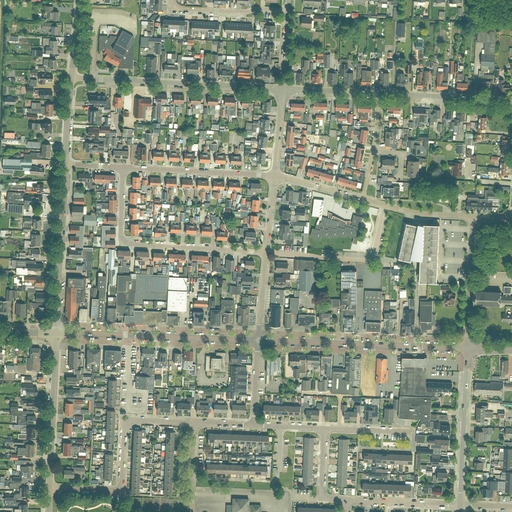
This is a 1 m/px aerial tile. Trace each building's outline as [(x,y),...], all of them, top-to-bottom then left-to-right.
[(148,4),(148,7),(147,13),(154,13),(154,10),(161,10),(162,5),(150,4),(148,4)] [(45,6),(44,13),(48,13),(48,19),(58,20),(58,12),(52,11),(53,7),(45,6)] [(312,28),(312,18),(302,18),(302,26),(308,26),(308,27),(312,28)] [(185,21),(179,20),(179,29),(179,32),(183,32),(183,34),(187,34),(188,21),(185,21)] [(191,22),(188,21),(187,34),(191,34),(191,30),(194,30),(194,36),(196,36),(196,34),(197,21),(191,21),(191,22)] [(264,30),(264,31),(275,32),(275,30),(275,25),(268,25),(268,22),(259,21),(259,25),(264,25),(264,30)] [(52,26),(52,25),(52,23),(45,23),(42,22),(42,29),(51,29),(51,34),(57,34),(58,26),(52,26)] [(219,22),(213,22),(212,35),(215,35),(215,31),(221,31),(221,24),(219,24),(219,22)] [(398,23),(397,36),(404,37),(405,23),(398,23)] [(494,55),(495,55),(496,29),(478,28),(477,42),(487,42),(486,55),(482,54),(481,66),(494,66),(494,55)] [(106,55),(104,59),(119,67),(118,68),(133,68),(133,62),(132,61),(133,60),(134,40),(127,52),(125,51),(133,36),(122,30),(114,45),(112,44),(117,36),(110,36),(109,38),(107,37),(108,36),(99,36),(99,52),(100,49),(104,52),(103,54),(106,55)] [(50,42),(49,47),(57,47),(57,41),(50,40),(50,39),(46,39),(46,42),(50,42)] [(267,41),(262,41),(258,41),(258,43),(261,44),(261,49),(262,49),(262,50),(274,50),(274,45),(267,44),(267,41)] [(147,53),(152,53),(152,43),(144,42),(143,56),(147,56),(147,53)] [(273,56),(274,50),(262,50),(262,53),(261,53),(261,59),(264,59),(264,56),(273,56)] [(147,71),(155,71),(155,65),(156,65),(157,57),(147,57),(146,65),(147,65),(147,71)] [(181,66),(187,66),(186,73),(192,73),(193,63),(193,58),(182,57),(181,63),(181,66)] [(307,74),(307,63),(308,57),(303,57),(303,60),(302,60),(302,73),(297,73),(297,77),(296,81),(304,82),(305,74),(307,74)] [(44,59),(43,65),(43,66),(38,66),(38,69),(40,70),(50,71),(50,68),(56,68),(56,67),(57,67),(57,65),(56,64),(56,60),(44,59)] [(235,59),(226,59),(225,78),(232,78),(232,68),(230,68),(231,65),(235,66),(235,65),(235,59)] [(196,63),(193,63),(192,73),(197,74),(198,67),(201,67),(201,61),(196,60),(196,63)] [(353,73),(347,73),(348,64),(341,64),(340,76),(344,76),(344,84),(352,84),(353,73)] [(313,77),(312,82),(321,83),(321,70),(317,69),(317,72),(316,72),(315,73),(315,74),(313,74),(313,77)] [(487,85),(487,83),(493,83),(493,75),(488,75),(488,71),(484,71),(483,87),(484,87),(484,92),(487,92),(487,91),(488,91),(488,85),(487,85)] [(329,72),(328,83),(336,83),(337,79),(337,73),(329,72)] [(48,81),(52,81),(53,80),(53,78),(53,75),(48,75),(48,74),(41,73),(41,74),(39,74),(39,80),(39,84),(44,84),(45,81),(47,81),(48,81)] [(397,79),(397,85),(405,85),(405,84),(408,84),(408,77),(404,77),(404,73),(398,73),(397,79)] [(462,83),(462,91),(468,91),(468,87),(471,87),(471,81),(468,81),(468,79),(465,79),(465,83),(462,83)] [(510,84),(506,84),(504,84),(504,80),(499,80),(499,93),(506,93),(506,89),(510,90),(510,84)] [(39,95),(39,97),(44,97),(45,98),(46,98),(47,98),(51,98),(52,96),(52,93),(52,91),(40,90),(35,90),(35,94),(38,94),(38,95),(39,95)] [(100,107),(100,104),(100,96),(90,95),(90,96),(88,96),(88,102),(90,102),(90,103),(93,103),(93,106),(100,107)] [(102,96),(101,96),(100,104),(104,104),(104,107),(109,107),(109,101),(106,100),(106,96),(105,96),(105,95),(102,95),(102,96)] [(116,112),(120,113),(121,107),(122,108),(122,100),(121,100),(121,97),(115,97),(115,102),(114,102),(113,107),(116,107),(116,112)] [(135,117),(141,118),(145,118),(146,106),(151,107),(152,99),(142,99),(136,98),(135,117)] [(364,126),(365,105),(358,105),(358,111),(358,114),(359,115),(361,115),(361,117),(360,117),(360,121),(357,121),(353,121),(353,126),(364,126)] [(169,106),(161,106),(161,112),(166,112),(166,114),(169,114),(169,106)] [(437,122),(437,118),(440,118),(441,110),(434,109),(434,114),(430,114),(430,124),(433,125),(434,121),(437,122)] [(443,124),(446,124),(446,120),(448,120),(448,118),(452,118),(452,110),(446,110),(446,115),(444,115),(444,117),(443,117),(443,124)] [(456,116),(456,118),(455,118),(454,130),(457,130),(458,124),(460,124),(460,121),(464,121),(464,119),(464,111),(458,111),(458,116),(456,116)] [(479,115),(479,123),(486,123),(487,117),(483,117),(483,114),(479,113),(479,115)] [(253,114),(253,123),(269,125),(269,119),(261,118),(261,121),(258,121),(254,121),(255,118),(258,118),(258,115),(253,114)] [(29,129),(35,129),(39,129),(40,127),(42,128),(42,129),(45,129),(44,132),(51,132),(51,131),(52,131),(52,129),(51,128),(52,123),(45,123),(45,124),(40,124),(40,123),(29,122),(29,129)] [(486,123),(479,123),(478,130),(477,130),(477,132),(481,132),(481,129),(486,130),(486,123)] [(88,135),(98,136),(98,130),(98,128),(97,128),(93,128),(93,129),(88,128),(88,135)] [(386,131),(386,138),(397,138),(396,138),(396,133),(398,134),(399,129),(393,128),(390,128),(390,131),(386,131)] [(132,137),(132,129),(122,129),(122,137),(132,137)] [(315,142),(321,138),(318,134),(312,138),(315,142)] [(366,143),(367,137),(359,135),(358,138),(360,139),(359,142),(366,143)] [(502,144),(502,145),(509,146),(510,140),(506,139),(506,136),(503,136),(502,141),(499,141),(499,143),(499,144),(502,144)] [(91,151),(92,151),(103,152),(104,147),(103,147),(104,143),(109,144),(109,138),(100,138),(99,140),(99,145),(95,145),(95,146),(92,146),(91,151)] [(397,138),(386,138),(385,145),(392,145),(392,148),(398,148),(398,144),(394,143),(394,138),(397,139),(397,138)] [(94,143),(92,143),(86,142),(86,143),(85,143),(85,146),(86,146),(85,151),(91,151),(92,151),(91,151),(92,146),(95,146),(95,145),(99,145),(99,140),(94,139),(94,143)] [(412,154),(420,155),(421,145),(415,145),(415,140),(409,140),(408,147),(412,147),(412,154)] [(466,148),(466,157),(471,157),(471,163),(477,163),(477,155),(473,154),(474,143),(468,142),(467,148),(466,148)] [(308,143),(307,149),(313,150),(312,152),(320,153),(321,146),(313,146),(314,143),(308,143)] [(509,152),(509,146),(502,145),(501,154),(504,155),(505,152),(509,152)] [(121,158),(122,151),(119,150),(119,148),(114,147),(113,150),(113,157),(121,158)] [(137,159),(145,159),(146,147),(138,147),(137,159)] [(50,151),(42,150),(42,153),(30,153),(30,154),(24,154),(24,158),(41,159),(41,156),(49,157),(50,151)] [(307,158),(303,157),(294,156),(294,153),(288,152),(287,159),(294,160),(294,159),(302,160),(306,161),(307,158)] [(362,161),(363,155),(357,153),(355,153),(354,156),(357,156),(356,159),(356,160),(362,161)] [(361,168),(362,161),(356,160),(356,159),(351,158),(351,162),(355,163),(354,166),(361,168)] [(382,167),(381,167),(381,170),(386,170),(386,168),(388,168),(389,159),(386,159),(386,158),(382,158),(381,163),(383,163),(382,167)] [(408,168),(419,169),(419,164),(423,164),(426,164),(426,158),(421,158),(420,158),(420,161),(409,161),(409,164),(408,164),(408,168)] [(14,170),(30,171),(30,174),(43,174),(44,167),(36,167),(36,166),(31,166),(31,159),(21,159),(3,159),(3,164),(3,173),(13,173),(14,170)] [(453,166),(453,169),(452,169),(452,175),(462,175),(462,168),(465,167),(465,160),(456,160),(456,163),(449,162),(449,166),(453,166)] [(328,172),(326,180),(332,182),(334,175),(330,174),(332,168),(333,168),(333,167),(335,167),(335,166),(336,165),(334,164),(330,163),(329,167),(328,172)] [(507,175),(507,169),(500,168),(489,167),(488,171),(498,172),(500,172),(499,177),(502,178),(503,174),(507,175)] [(307,175),(313,176),(315,168),(312,168),(312,169),(308,168),(307,175)] [(319,169),(315,168),(313,176),(319,178),(321,172),(318,171),(319,169)] [(419,169),(408,168),(408,172),(408,175),(419,176),(419,179),(425,179),(425,176),(422,176),(422,173),(418,173),(419,169)] [(88,185),(88,189),(91,189),(92,170),(92,178),(89,178),(89,174),(79,173),(78,181),(86,181),(86,185),(88,185)] [(358,182),(355,181),(357,175),(360,175),(361,172),(354,170),(352,180),(350,186),(356,188),(358,182)] [(325,173),(321,172),(319,178),(326,180),(328,172),(325,171),(325,173)] [(108,191),(116,191),(117,188),(112,187),(112,182),(115,183),(115,175),(109,175),(108,191)] [(352,180),(348,179),(349,176),(346,175),(346,176),(343,185),(350,186),(352,180)] [(346,176),(343,176),(343,178),(339,177),(337,183),(343,185),(346,176)] [(146,185),(146,183),(142,182),(139,182),(132,182),(132,187),(139,188),(139,187),(141,187),(141,190),(142,192),(144,192),(146,192),(147,185),(146,185)] [(33,183),(33,189),(31,189),(31,186),(27,186),(26,192),(36,192),(37,190),(43,190),(43,184),(33,183)] [(253,191),(260,191),(261,184),(251,183),(251,189),(247,188),(247,195),(253,195),(253,191)] [(399,195),(400,186),(381,185),(381,194),(383,194),(383,195),(388,195),(394,195),(399,195)] [(74,186),(73,203),(83,203),(84,192),(80,192),(80,187),(74,186)] [(287,190),(286,193),(285,193),(284,195),(283,195),(282,203),(288,203),(288,200),(292,201),(292,203),(295,203),(296,192),(293,192),(293,190),(287,190)] [(482,199),(482,202),(481,209),(492,210),(492,200),(493,198),(495,198),(496,193),(493,193),(493,190),(485,190),(485,199),(482,199)] [(24,195),(24,192),(15,192),(8,191),(7,212),(23,213),(23,209),(28,209),(29,203),(29,204),(31,204),(42,204),(42,196),(24,195)] [(296,192),(295,203),(299,203),(299,202),(303,202),(302,204),(308,205),(309,198),(306,198),(306,192),(300,191),(300,192),(296,192)] [(109,200),(116,200),(116,194),(109,194),(109,197),(105,197),(105,192),(101,192),(101,200),(109,200)] [(467,208),(481,209),(482,202),(478,202),(478,199),(478,200),(478,195),(468,194),(468,200),(467,200),(467,208)] [(332,217),(329,216),(329,218),(322,217),(324,200),(314,198),(312,215),(319,216),(319,218),(318,220),(317,221),(316,223),(315,229),(312,228),(310,236),(320,239),(321,238),(320,238),(321,236),(326,237),(326,238),(329,238),(328,238),(329,235),(334,237),(337,238),(337,237),(337,235),(342,236),(342,237),(345,237),(346,234),(351,236),(350,237),(354,238),(352,243),(357,244),(361,228),(360,227),(363,217),(354,215),(351,225),(346,224),(347,222),(333,215),(332,217)] [(71,212),(71,214),(72,214),(71,215),(83,216),(83,206),(72,205),(72,212),(71,212)] [(297,208),(295,221),(297,221),(298,214),(304,215),(305,209),(297,208)] [(291,211),(281,210),(280,210),(280,213),(281,213),(281,217),(291,218),(291,211)] [(97,214),(98,217),(98,225),(102,225),(102,221),(102,217),(103,217),(103,220),(107,220),(107,223),(116,223),(116,216),(107,216),(104,216),(104,214),(97,214)] [(84,225),(96,225),(96,215),(84,215),(84,225)] [(40,229),(41,227),(41,226),(41,224),(41,223),(41,219),(33,219),(32,219),(32,218),(24,218),(23,230),(31,231),(31,222),(33,222),(33,228),(40,229)] [(437,282),(437,268),(437,264),(438,261),(440,219),(432,219),(432,224),(422,224),(422,225),(419,224),(418,226),(404,222),(396,258),(409,261),(409,259),(420,259),(420,261),(420,264),(420,267),(419,282),(439,283),(439,282),(437,282)] [(76,233),(75,236),(83,237),(84,226),(70,226),(70,233),(76,233)] [(101,237),(109,238),(109,234),(115,235),(115,228),(102,227),(101,237)] [(245,239),(255,240),(256,233),(247,232),(248,229),(239,228),(239,235),(239,234),(245,234),(245,239)] [(291,232),(280,232),(279,239),(286,239),(286,244),(294,244),(294,239),(290,239),(291,232)] [(31,241),(28,241),(24,240),(24,247),(34,248),(34,245),(40,245),(40,234),(32,234),(31,241)] [(83,237),(75,236),(70,236),(69,243),(75,243),(75,247),(83,247),(83,237)] [(115,238),(109,238),(101,237),(101,248),(108,248),(109,245),(114,245),(115,238)] [(92,248),(82,247),(82,250),(69,250),(69,257),(73,257),(73,259),(77,259),(77,257),(78,257),(79,258),(80,258),(81,257),(82,258),(84,258),(84,264),(83,264),(82,270),(92,270),(92,248)] [(109,249),(108,265),(108,268),(110,268),(109,285),(117,285),(118,266),(114,265),(114,249),(109,249)] [(210,262),(208,262),(208,256),(202,255),(202,270),(204,270),(210,270),(210,262)] [(213,256),(212,271),(216,271),(216,272),(222,272),(222,265),(222,266),(219,266),(220,256),(213,256)] [(226,269),(233,270),(234,260),(226,259),(226,269)] [(299,259),(299,260),(299,270),(299,280),(299,298),(299,310),(298,326),(312,326),(312,325),(315,325),(315,315),(314,315),(315,310),(313,310),(314,290),(315,290),(315,280),(315,270),(314,270),(314,260),(299,259)] [(27,274),(27,270),(43,271),(44,264),(36,263),(36,261),(16,260),(16,267),(16,274),(27,274)] [(277,271),(287,272),(288,263),(277,263),(277,271)] [(341,309),(345,309),(356,309),(357,271),(341,271),(341,309)] [(242,280),(242,283),(252,284),(252,280),(252,277),(244,276),(244,273),(237,273),(237,280),(242,280)] [(162,275),(152,275),(136,274),(136,278),(130,278),(131,275),(118,275),(116,321),(116,322),(122,322),(124,322),(142,323),(142,322),(148,323),(148,324),(162,324),(162,321),(166,321),(168,301),(168,284),(168,283),(168,280),(168,277),(168,275),(165,275),(162,275)] [(299,275),(290,274),(283,274),(282,278),(276,277),(276,285),(286,286),(286,281),(299,282),(299,275)] [(96,321),(104,321),(106,275),(98,275),(97,289),(99,289),(98,299),(97,299),(98,309),(97,316),(96,321)] [(34,293),(35,288),(35,286),(42,286),(43,278),(35,278),(35,277),(25,276),(25,284),(24,284),(24,290),(28,291),(28,292),(34,293)] [(86,278),(69,277),(69,286),(67,286),(65,319),(75,320),(76,309),(79,309),(79,320),(87,320),(87,306),(85,305),(85,302),(86,290),(86,278)] [(168,301),(166,321),(166,324),(174,324),(175,324),(177,324),(178,311),(186,311),(187,291),(186,291),(187,283),(187,277),(168,277),(168,280),(168,283),(168,284),(168,301)] [(107,321),(114,322),(114,312),(115,313),(115,310),(114,310),(114,308),(116,308),(117,285),(108,285),(107,321)] [(501,302),(502,302),(511,302),(511,295),(509,296),(509,293),(511,293),(511,286),(504,286),(503,296),(501,295),(501,292),(474,291),(473,304),(500,306),(501,302)] [(454,299),(455,299),(455,295),(453,295),(453,292),(447,292),(447,291),(449,291),(449,287),(442,287),(442,290),(444,290),(444,295),(445,295),(444,303),(444,304),(445,304),(445,305),(446,305),(447,305),(448,305),(448,304),(448,303),(454,304),(454,299)] [(270,326),(280,327),(280,326),(280,321),(281,321),(281,318),(280,318),(281,305),(283,305),(284,297),(284,290),(272,289),(271,311),(269,311),(269,315),(270,317),(271,317),(270,326)] [(366,331),(381,331),(381,322),(381,311),(382,291),(365,290),(364,311),(367,311),(366,321),(366,331)] [(47,293),(36,293),(36,301),(46,301),(46,298),(47,298),(47,293)] [(199,295),(198,300),(194,300),(194,306),(207,307),(207,301),(206,301),(206,295),(199,295)] [(298,310),(299,310),(299,298),(291,298),(290,309),(285,309),(284,327),(291,327),(292,312),(298,313),(298,310)] [(422,325),(422,331),(426,331),(426,329),(432,329),(432,325),(435,325),(435,314),(432,314),(432,301),(427,301),(427,298),(421,298),(420,319),(419,320),(420,320),(420,325),(422,325)] [(320,321),(332,321),(332,311),(332,307),(340,307),(340,299),(327,299),(327,307),(325,307),(325,311),(320,311),(320,316),(317,316),(317,321),(320,321)] [(402,334),(414,334),(414,330),(414,323),(415,310),(414,299),(409,299),(410,310),(404,310),(403,323),(402,323),(402,334)] [(223,313),(223,324),(228,324),(228,317),(229,317),(229,313),(230,301),(221,300),(220,313),(223,313)] [(385,333),(387,333),(393,333),(393,322),(397,322),(397,321),(397,311),(397,308),(390,308),(390,302),(385,302),(385,314),(384,314),(384,322),(385,322),(385,333)] [(16,303),(16,305),(16,316),(24,316),(25,304),(16,303)] [(345,332),(353,332),(353,317),(356,317),(356,309),(345,309),(341,309),(341,332),(345,332)] [(219,325),(220,310),(211,310),(210,324),(219,325)] [(203,325),(204,312),(193,312),(192,315),(193,315),(193,324),(203,325)] [(510,322),(511,322),(511,314),(503,314),(503,321),(510,321),(510,322)] [(33,362),(38,362),(39,354),(40,354),(40,348),(30,347),(30,358),(33,358),(33,362)] [(142,348),(142,356),(145,356),(144,367),(142,367),(142,376),(136,375),(135,388),(154,389),(156,349),(153,349),(154,349),(142,348)] [(77,368),(80,368),(81,357),(80,357),(81,351),(78,351),(78,350),(70,350),(69,368),(77,368)] [(121,360),(120,360),(121,350),(110,350),(105,350),(104,371),(105,371),(105,375),(110,376),(110,371),(120,372),(121,360)] [(193,351),(184,350),(183,359),(184,359),(184,369),(191,369),(191,374),(195,375),(195,364),(192,364),(193,351)] [(231,353),(230,363),(241,364),(241,358),(247,358),(247,352),(238,351),(238,353),(231,353)] [(159,352),(158,363),(158,368),(162,369),(162,363),(163,361),(166,361),(167,352),(159,352)] [(225,363),(225,352),(216,352),(216,356),(211,356),(211,355),(209,355),(209,356),(207,356),(206,356),(206,355),(205,371),(206,371),(206,375),(211,375),(212,372),(226,372),(226,363),(225,363)] [(181,353),(173,353),(172,369),(175,369),(175,368),(176,368),(177,362),(181,362),(181,353)] [(291,364),(298,365),(298,369),(295,369),(294,382),(300,382),(300,372),(300,355),(291,355),(291,364)] [(321,355),(321,369),(325,369),(325,366),(327,366),(326,377),(331,377),(332,355),(321,355)] [(266,374),(269,374),(273,374),(273,372),(280,373),(280,357),(274,356),(273,356),(273,358),(267,358),(266,374)] [(359,387),(359,388),(360,388),(361,380),(361,370),(361,360),(361,356),(355,356),(346,356),(346,370),(342,369),(342,373),(342,380),(346,380),(352,380),(352,387),(359,387)] [(38,371),(38,362),(33,362),(33,358),(30,358),(28,358),(27,370),(38,371)] [(412,358),(404,358),(402,358),(401,373),(400,387),(400,396),(398,418),(436,420),(437,417),(436,417),(436,418),(436,420),(430,420),(432,399),(438,399),(439,393),(435,393),(435,386),(440,387),(440,382),(425,382),(426,376),(425,376),(426,359),(413,358),(412,358)] [(501,371),(501,373),(501,380),(508,381),(508,373),(509,360),(501,360),(500,371),(501,371)] [(246,367),(231,366),(230,391),(238,391),(246,391),(247,371),(246,371),(246,367)] [(333,369),(331,393),(351,394),(359,395),(359,388),(359,387),(352,387),(352,380),(346,380),(342,380),(342,373),(342,369),(333,369)] [(452,383),(440,382),(440,387),(435,386),(435,393),(439,393),(439,391),(451,391),(452,383)] [(475,383),(475,393),(485,393),(486,393),(489,393),(489,395),(503,396),(503,383),(490,382),(490,384),(475,383)] [(26,394),(36,395),(37,387),(30,387),(30,383),(22,383),(22,390),(27,390),(26,394)] [(66,389),(66,395),(73,396),(74,393),(79,394),(79,391),(89,392),(89,388),(81,387),(82,388),(82,390),(74,390),(74,389),(66,389)] [(187,403),(184,403),(183,412),(190,412),(190,403),(193,403),(193,404),(194,393),(192,393),(191,397),(187,397),(187,403)] [(196,413),(202,413),(203,400),(199,400),(199,397),(198,397),(198,393),(194,393),(194,403),(197,403),(196,413)] [(163,411),(164,402),(159,402),(159,400),(160,394),(154,394),(154,400),(157,400),(157,411),(163,411)] [(168,402),(164,402),(163,411),(170,411),(170,400),(173,400),(173,394),(168,394),(168,400),(168,402)] [(183,412),(184,403),(180,403),(180,397),(174,396),(174,403),(177,403),(177,412),(183,412)] [(206,401),(203,400),(202,413),(208,413),(209,403),(211,403),(212,398),(207,397),(206,401)] [(115,406),(116,399),(108,399),(108,398),(104,398),(104,400),(108,400),(107,405),(115,406)] [(65,408),(80,409),(80,407),(73,406),(73,403),(83,404),(83,400),(73,399),(73,403),(65,402),(65,408)] [(326,409),(326,405),(326,403),(325,403),(325,401),(323,401),(322,412),(325,412),(325,418),(332,419),(333,409),(326,409)] [(303,406),(303,408),(307,408),(307,409),(306,409),(306,417),(312,418),(313,410),(309,409),(309,402),(304,402),(303,406)] [(317,410),(313,410),(312,418),(319,418),(319,410),(319,409),(322,409),(323,403),(317,403),(317,410)] [(350,419),(351,411),(347,411),(347,404),(342,404),(342,410),(345,410),(344,419),(350,419)] [(477,407),(477,414),(493,414),(493,411),(485,411),(485,407),(488,407),(488,404),(481,404),(481,407),(477,407)] [(355,411),(351,411),(350,419),(357,419),(357,410),(360,411),(360,405),(355,405),(355,411)] [(303,406),(294,406),(294,415),(300,415),(300,413),(303,413),(303,408),(303,406)] [(378,416),(378,407),(371,406),(371,410),(366,409),(365,417),(364,421),(368,421),(368,420),(373,420),(373,416),(378,416)] [(385,408),(385,421),(393,421),(394,408),(385,408)] [(18,415),(18,425),(21,425),(26,425),(26,422),(35,422),(35,416),(27,416),(27,411),(21,411),(10,410),(10,415),(18,415)] [(493,417),(493,414),(477,414),(476,421),(480,421),(480,424),(487,424),(487,421),(484,421),(484,417),(493,417)] [(439,432),(441,432),(450,433),(450,426),(439,425),(439,422),(434,422),(433,428),(439,428),(439,432)] [(30,436),(34,436),(35,427),(29,427),(28,434),(26,433),(26,439),(30,439),(30,436)] [(475,441),(483,441),(483,433),(488,434),(488,428),(482,428),(482,431),(476,431),(475,441)] [(162,437),(166,437),(166,438),(174,438),(174,432),(167,431),(167,430),(163,430),(162,433),(159,433),(159,430),(155,430),(155,437),(162,437)] [(444,445),(449,445),(449,440),(431,439),(429,439),(429,435),(416,434),(416,442),(431,443),(445,443),(444,445)] [(113,449),(113,442),(106,442),(106,441),(102,441),(102,443),(106,443),(105,448),(113,449)] [(431,465),(443,466),(443,464),(448,465),(448,458),(442,458),(440,457),(440,456),(432,455),(431,465)] [(474,468),(483,468),(483,462),(485,462),(485,459),(479,459),(479,462),(474,462),(474,468)] [(21,465),(20,470),(33,471),(33,465),(27,465),(26,463),(26,460),(15,460),(14,464),(21,465)] [(74,473),(84,474),(84,467),(66,466),(66,469),(64,469),(63,476),(73,477),(74,473)] [(33,477),(33,471),(20,470),(20,477),(13,477),(12,482),(21,482),(21,477),(24,478),(24,477),(33,477)] [(481,493),(482,493),(482,496),(493,496),(493,489),(497,490),(498,481),(487,480),(487,488),(483,488),(483,489),(481,489),(481,493)] [(28,495),(28,491),(19,491),(13,490),(13,493),(13,494),(5,494),(5,499),(20,499),(20,495),(28,495)] [(248,499),(233,498),(232,505),(226,504),(225,511),(260,511),(261,505),(251,505),(251,506),(248,506),(248,499)] [(19,508),(27,509),(27,504),(22,504),(22,502),(15,502),(15,500),(5,499),(4,502),(11,503),(11,505),(15,505),(14,508),(19,508)]
